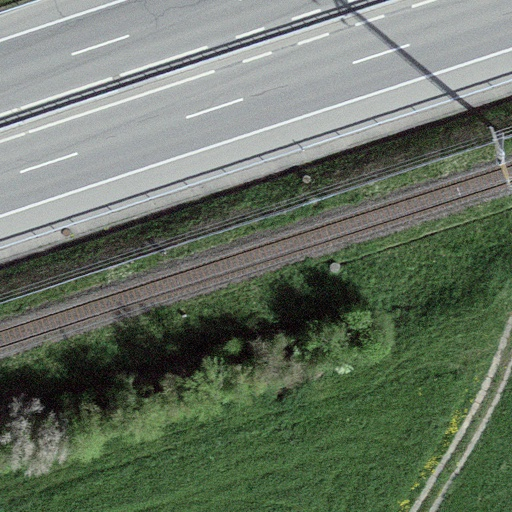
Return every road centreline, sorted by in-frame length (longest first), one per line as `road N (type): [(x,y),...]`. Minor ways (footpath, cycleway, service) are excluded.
road 1 (motorway): [(0,178),(511,11)]
road 2 (motorway): [(246,0),(0,79)]
road 3 (track): [(425,511),(479,413),(511,327)]
